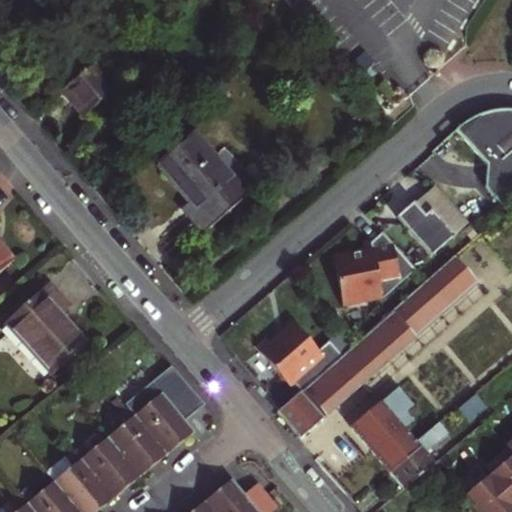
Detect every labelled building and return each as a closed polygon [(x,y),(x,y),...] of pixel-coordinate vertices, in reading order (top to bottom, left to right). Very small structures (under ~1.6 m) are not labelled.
[(114,90),(93,65),(62,91),(83,117),(114,90)] [(484,188),(504,211),(511,203),(511,111),(505,111),(486,113),(454,131),(485,165),(484,188)] [(247,196),(193,134),(158,165),(194,207),(187,213),(204,233),(247,196)] [(403,228),(430,257),(467,224),(434,187),(404,213),(403,228)] [(345,253),(331,256),(341,307),(381,300),(414,270),(382,233),(369,244),(370,253),(350,257),(345,253)] [(0,273),(13,261),(0,247),(0,273)] [(341,356),(300,392),(277,412),(300,439),(478,284),(453,257),(352,346),(341,356)] [(71,307),(50,283),(5,323),(52,375),(87,344),(62,316),(71,307)] [(328,341),(317,352),(293,324),(270,344),(259,354),(284,382),(288,379),(294,386),(300,392),(341,356),(328,341)] [(328,341),(341,356),(352,346),(340,332),(328,341)] [(259,354),(270,344),(265,337),(253,347),(259,354)] [(144,344),(138,338),(134,342),(140,348),(144,344)] [(102,358),(95,364),(99,369),(107,363),(102,358)] [(204,406),(172,369),(125,407),(127,410),(166,457),(193,434),(184,422),(204,406)] [(294,386),(288,379),(284,382),(290,389),(294,386)] [(412,406),(397,388),(350,428),(389,474),(420,448),(415,442),(404,429),(412,421),(404,413),(412,406)] [(475,394),(456,409),(468,424),(486,408),(475,394)] [(166,457),(127,410),(120,415),(126,423),(107,439),(139,479),(166,457)] [(447,435),(439,423),(415,442),(420,448),(389,474),(404,490),(434,465),(424,453),(447,435)] [(139,479),(107,439),(88,455),(81,447),(73,453),(112,501),(139,479)] [(98,511),(112,501),(73,453),(66,459),(72,467),(53,483),(77,511),(98,511)] [(511,456),(490,476),(511,501),(511,456)] [(64,457),(45,473),(53,483),(72,467),(66,459),(64,457)] [(511,511),(511,501),(490,476),(467,495),(481,511),(511,511)] [(257,485),(244,495),(232,480),(204,503),(211,511),(272,511),(276,509),(257,485)] [(77,511),(53,483),(34,498),(28,490),(20,497),(32,511),(77,511)] [(32,511),(20,497),(12,503),(18,511),(17,511),(32,511)] [(211,511),(204,503),(192,511),(211,511)]
